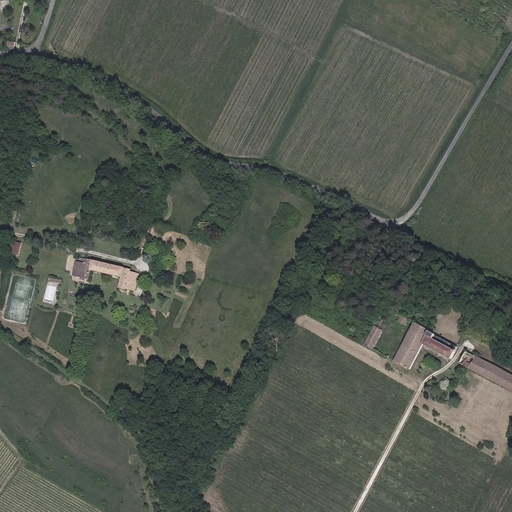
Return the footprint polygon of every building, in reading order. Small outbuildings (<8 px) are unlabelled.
[(14,254),(22,255),(23,243),(15,242),(14,254)] [(127,286),(135,289),(140,273),(131,270),(85,258),(84,263),(76,261),(72,273),(88,277),(90,270),(120,278),(118,286),(126,288),(127,286)] [(403,316),(400,322),(408,326),(411,319),(403,316)] [(365,342),(374,347),(384,330),(375,325),(365,342)] [(451,357),(456,349),(415,326),(397,358),(408,365),(422,340),(451,357)] [(456,359),(511,390),(511,373),(464,347),(456,359)]
